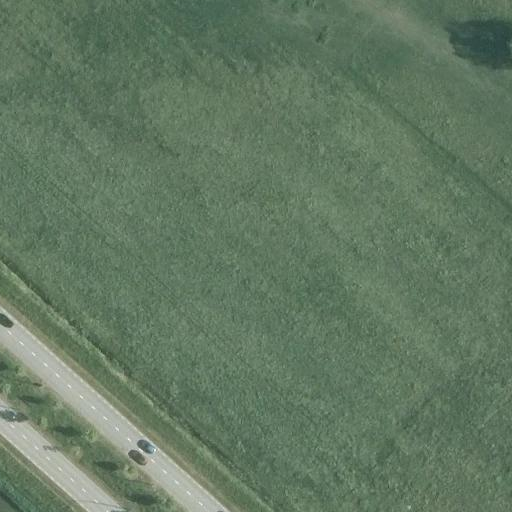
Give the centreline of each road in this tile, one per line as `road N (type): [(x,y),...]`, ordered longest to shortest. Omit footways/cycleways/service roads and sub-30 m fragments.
road 1 (secondary): [(210,511),(0,323)]
road 2 (secondary): [(0,410),(112,511)]
